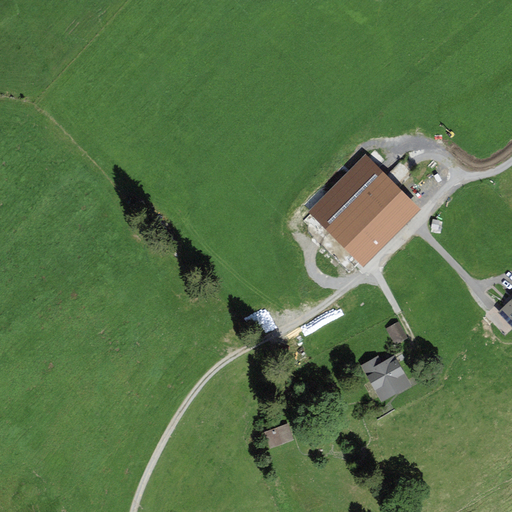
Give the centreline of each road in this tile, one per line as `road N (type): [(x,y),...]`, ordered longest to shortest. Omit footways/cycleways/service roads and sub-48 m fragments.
road 1 (track): [(132,511),(193,389),(253,343),(335,301),(371,266)]
road 2 (residential): [(371,266),(459,175),(496,177),(511,162)]
